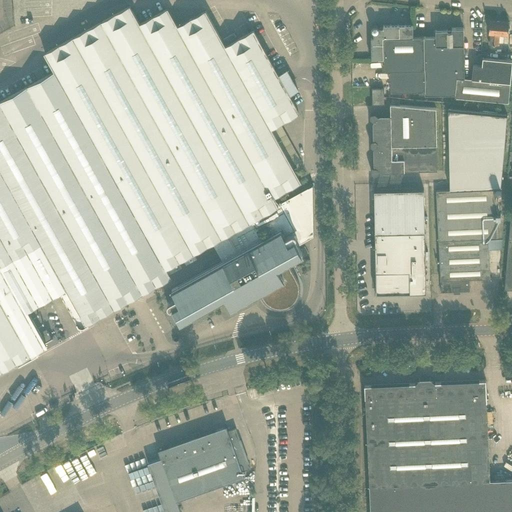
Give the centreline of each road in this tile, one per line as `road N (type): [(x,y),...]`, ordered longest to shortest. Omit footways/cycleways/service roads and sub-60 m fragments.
road 1 (residential): [(0,465),(184,375),(343,337)]
road 2 (residential): [(343,337),(335,27),(352,0)]
road 3 (residential): [(344,511),(343,337)]
road 4 (unclassified): [(511,331),(343,337)]
